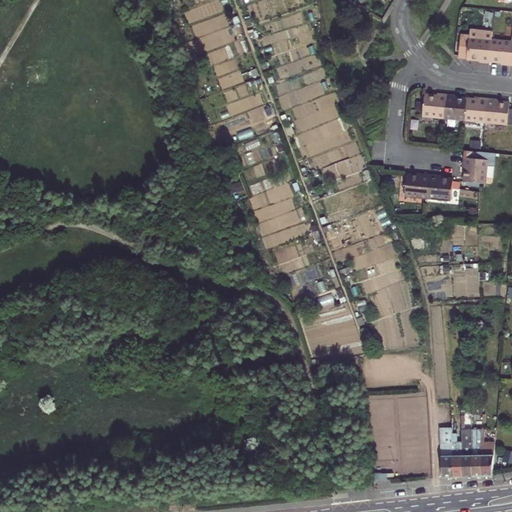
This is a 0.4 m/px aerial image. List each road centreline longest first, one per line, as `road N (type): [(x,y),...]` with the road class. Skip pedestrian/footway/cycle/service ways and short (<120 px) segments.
road 1 (track): [(373,369),(234,0)]
road 2 (unclassified): [(439,499),(429,374),(373,369)]
road 3 (track): [(429,374),(428,305),(398,220)]
road 4 (track): [(359,342),(315,352),(297,303),(333,291)]
